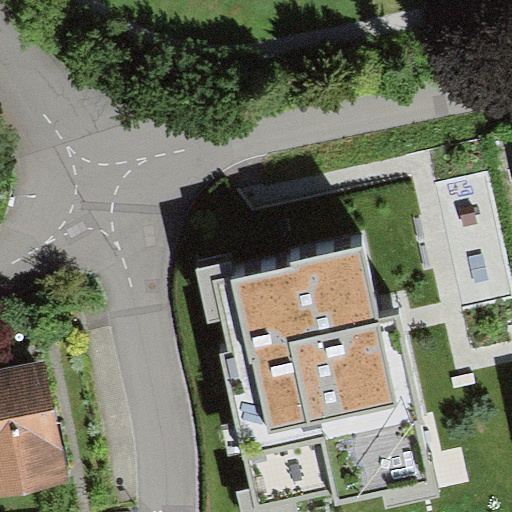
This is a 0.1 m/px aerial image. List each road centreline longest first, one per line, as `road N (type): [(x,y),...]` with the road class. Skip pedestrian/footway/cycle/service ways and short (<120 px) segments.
road 1 (residential): [(511,86),(203,150),(90,205)]
road 2 (residential): [(90,205),(129,307),(158,441),(158,511)]
road 3 (residential): [(0,60),(90,205)]
